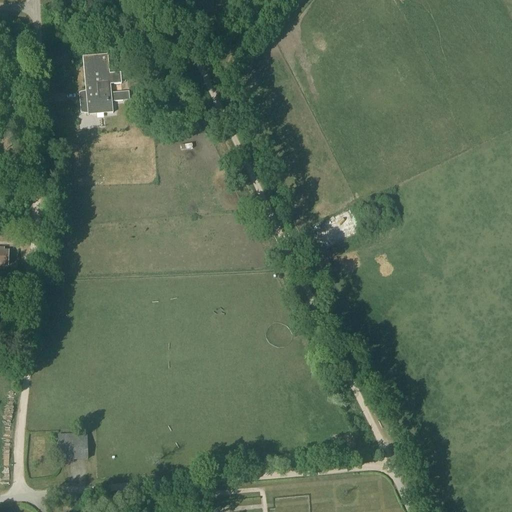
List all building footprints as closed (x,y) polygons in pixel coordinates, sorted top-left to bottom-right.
[(86,116),(88,115),(89,116),(89,117),(115,114),(113,103),(121,102),(123,93),(113,94),(112,86),(123,85),(122,74),(111,75),(109,56),(105,57),(105,55),(80,57),(83,91),(77,93),(79,114),(86,114),(86,116)] [(378,208),(371,212),(373,217),(380,213),(378,208)] [(327,228),(329,233),(340,228),(338,223),(327,228)] [(324,238),(328,245),(354,231),(351,224),(324,238)] [(0,249),(0,266),(8,267),(8,252),(3,252),(4,249),(0,249)] [(58,438),(58,462),(86,462),(87,434),(80,434),(80,438),(58,438)]
